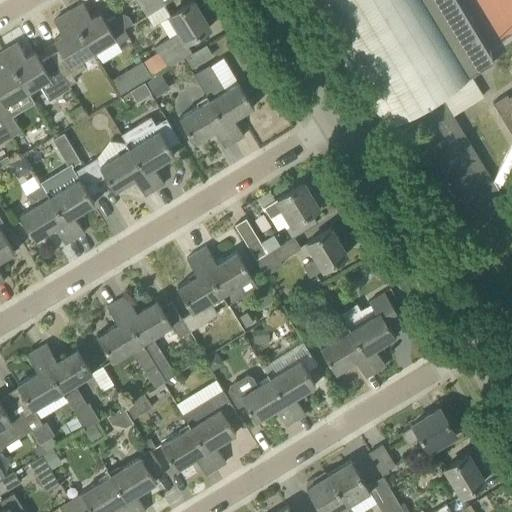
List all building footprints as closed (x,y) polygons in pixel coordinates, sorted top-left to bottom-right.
[(137,0),(147,15),(164,5),(166,4),(163,0),(137,0)] [(210,27),(193,0),(170,14),(164,5),(147,15),(153,25),(169,15),(179,32),(154,47),(157,51),(143,60),(153,75),(187,55),(180,44),(186,41),(210,27)] [(452,114),(483,95),(471,75),(476,72),(432,0),(305,0),(383,128),(425,103),(441,128),(455,119),(452,114)] [(100,11),(92,16),(83,2),(68,11),(92,51),(113,38),(116,44),(129,36),(124,28),(116,15),(106,21),(100,11)] [(75,81),(72,75),(86,67),(80,59),(92,51),(68,11),(54,20),(63,34),(54,39),(60,48),(49,55),(63,76),(66,81),(67,81),(69,84),(75,81)] [(121,12),(116,15),(124,28),(133,23),(127,14),(121,12)] [(26,56),(18,42),(3,50),(28,91),(48,78),(51,83),(63,76),(49,55),(40,60),(35,51),(26,56)] [(0,119),(10,137),(21,130),(5,104),(28,91),(3,50),(0,52),(0,119)] [(191,71),(202,64),(195,52),(184,59),(191,71)] [(142,61),(126,70),(127,72),(134,85),(151,75),(142,61)] [(239,81),(225,89),(210,64),(193,73),(209,99),(234,141),(244,135),(234,118),(254,106),(239,81)] [(161,72),(147,81),(157,96),(171,88),(161,72)] [(511,94),(509,97),(507,93),(493,102),(511,132),(511,94)] [(234,141),(209,99),(180,117),(195,142),(215,130),(225,146),(234,141)] [(81,105),(69,112),(75,123),(87,116),(81,105)] [(159,129),(157,130),(149,118),(121,134),(128,143),(127,143),(130,147),(155,189),(164,183),(154,166),(174,154),(159,129)] [(0,142),(10,137),(0,119),(0,142)] [(175,135),(166,119),(158,123),(166,139),(175,135)] [(464,228),(506,203),(455,119),(441,128),(446,136),(419,153),(464,228)] [(72,146),(64,133),(53,139),(62,153),(72,146)] [(155,189),(130,147),(101,164),(97,157),(85,165),(95,181),(106,175),(115,190),(135,177),(145,195),(155,189)] [(23,154),(10,163),(18,176),(31,168),(23,154)] [(94,203),(85,188),(95,181),(85,165),(75,171),(79,178),(60,190),(50,196),(76,237),(85,231),(74,215),(94,203)] [(293,223),(319,208),(303,182),(277,198),(264,207),(271,217),(284,209),(293,223)] [(76,237),(50,196),(43,185),(26,195),(33,206),(20,214),(35,238),(55,226),(65,243),(76,237)] [(0,282),(5,280),(0,271),(0,259),(15,251),(0,226),(4,224),(0,216),(0,282)] [(256,258),(267,252),(246,217),(235,224),(256,258)] [(322,268),(347,254),(331,227),(306,242),(315,257),(304,264),(310,275),(322,267),(322,268)] [(266,274),(282,264),(280,259),(300,247),(294,236),(267,252),(256,258),(266,274)] [(217,262),(206,245),(196,251),(224,296),(226,300),(238,292),(234,286),(252,275),(237,250),(217,262)] [(214,303),(224,296),(196,251),(187,257),(197,274),(177,286),(192,310),(182,316),(190,330),(218,313),(210,301),(212,300),(214,303)] [(376,370),(385,364),(375,348),(395,336),(390,328),(402,321),(384,292),(369,301),(377,313),(351,329),(376,370)] [(117,300),(142,341),(152,335),(171,324),(179,336),(190,330),(182,316),(171,323),(157,299),(137,311),(126,294),(117,300)] [(112,360),(132,348),(142,341),(117,300),(107,306),(117,323),(97,335),(112,360)] [(268,328),(253,329),(254,342),(269,341),(268,328)] [(376,370),(351,329),(321,346),(336,370),(355,359),(366,376),(376,370)] [(57,360),(47,342),(37,348),(81,421),(85,427),(99,418),(88,401),(86,402),(74,382),(92,372),(77,347),(57,360)] [(298,354),(307,368),(316,362),(304,344),(274,364),(277,368),(298,354)] [(81,421),(37,348),(27,354),(37,371),(18,382),(34,407),(62,390),(81,421)] [(217,351),(206,357),(212,369),(223,363),(217,351)] [(165,357),(155,363),(165,380),(175,373),(165,357)] [(296,419),(306,413),(295,395),(316,383),(301,359),(271,377),(296,419)] [(165,380),(155,363),(145,369),(155,386),(163,381),(165,380)] [(262,383),(257,376),(247,373),(229,383),(228,388),(238,404),(245,399),(257,418),(275,407),(286,425),(296,419),(271,377),(262,383)] [(216,467),(226,461),(215,444),(235,431),(228,419),(237,413),(222,389),(184,413),(191,425),(216,467)] [(144,392),(123,405),(131,419),(152,406),(144,392)] [(0,447),(31,428),(25,418),(26,418),(23,414),(12,420),(0,399),(0,447)] [(133,421),(131,419),(123,405),(107,415),(111,422),(125,426),(133,421)] [(429,449),(456,432),(440,407),(413,424),(401,432),(408,443),(421,436),(429,449)] [(42,422),(35,412),(26,418),(25,418),(31,428),(41,442),(54,433),(46,419),(42,422)] [(94,422),(84,428),(91,441),(101,434),(94,422)] [(216,467),(191,425),(161,443),(176,467),(195,455),(206,473),(216,467)] [(384,475),(389,471),(388,469),(395,464),(382,443),(369,451),(381,473),(382,472),(384,475)] [(53,447),(43,453),(52,468),(62,461),(53,447)] [(133,511),(142,511),(146,510),(135,492),(155,480),(151,473),(161,467),(151,450),(111,474),(133,511)] [(461,495),(485,480),(468,453),(444,467),(461,495)] [(42,455),(29,463),(41,483),(55,474),(42,455)] [(348,504),(370,490),(351,459),(329,472),(348,504)] [(0,493),(20,481),(14,471),(6,476),(0,479),(0,493)] [(334,511),(348,504),(329,472),(319,478),(315,476),(306,481),(308,485),(306,486),(322,511),(334,511)] [(133,511),(111,474),(70,499),(78,511),(101,511),(116,504),(120,511),(133,511)] [(0,511),(26,511),(14,492),(0,499),(0,500),(5,508),(0,510),(0,511)] [(382,511),(404,511),(393,492),(377,502),(382,511)] [(63,511),(78,511),(70,499),(59,505),(63,511)] [(452,511),(446,502),(430,511),(452,511)] [(463,511),(477,511),(471,502),(461,508),(463,511)]
